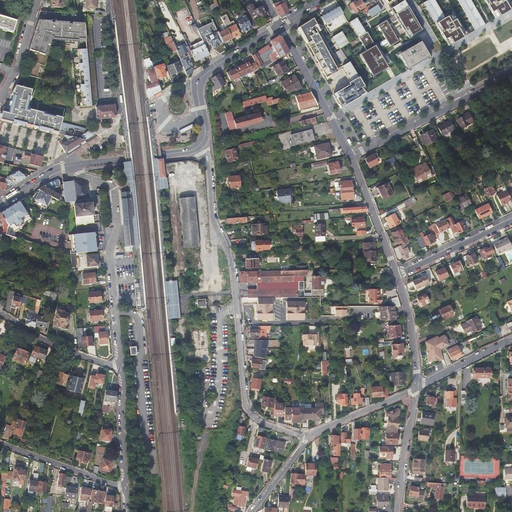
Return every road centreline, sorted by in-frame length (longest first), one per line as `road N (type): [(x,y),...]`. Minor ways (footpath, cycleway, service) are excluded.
road 1 (residential): [(203,160),(213,217),(233,262),(245,399),(267,424),(308,435)]
road 2 (residential): [(73,165),(113,190),(119,368)]
road 3 (residential): [(279,24),(350,156)]
road 4 (residential): [(124,488),(0,443)]
road 5 (residential): [(119,368),(38,338),(0,314)]
road 6 (residential): [(350,156),(465,97)]
road 7 (residential): [(511,220),(396,274)]
road 8 (residential): [(350,156),(396,274)]
road 9 (residential): [(398,511),(415,388)]
road 10 (residential): [(119,368),(124,488)]
